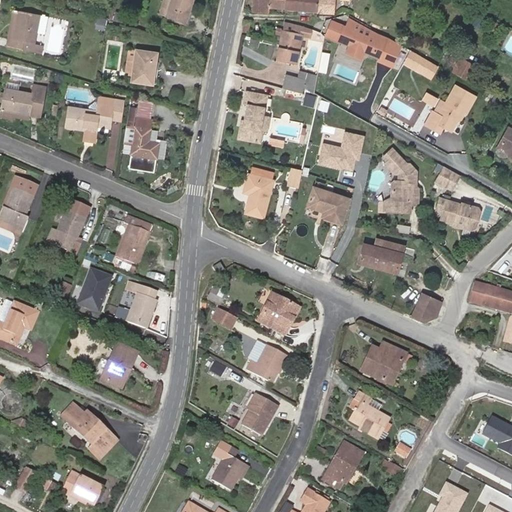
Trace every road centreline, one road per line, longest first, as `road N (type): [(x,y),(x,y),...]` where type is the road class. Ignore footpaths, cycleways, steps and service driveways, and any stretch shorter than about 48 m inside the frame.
road 1 (tertiary): [(126,511),(174,400),(192,226)]
road 2 (tertiary): [(192,226),(233,0)]
road 3 (residential): [(339,298),(298,442),(261,511)]
road 4 (residential): [(0,140),(192,226)]
road 5 (residential): [(192,226),(339,298)]
road 6 (residential): [(439,338),(466,277),(511,228)]
